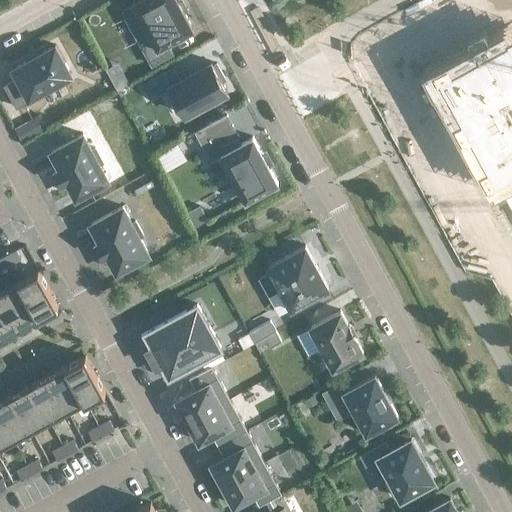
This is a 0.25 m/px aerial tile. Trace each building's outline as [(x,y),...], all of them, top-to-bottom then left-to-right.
[(134,3),(134,4),(122,10),(151,64),(172,53),(167,42),(191,29),(193,28),(192,26),(184,11),(177,0),(135,0),(134,0),(133,1),(134,3)] [(511,21),(424,70),(471,155),(480,150),(511,209),(511,21)] [(29,58),(12,67),(18,77),(4,84),(16,107),(31,98),(30,96),(71,74),(55,44),(38,53),(36,54),(31,57),(28,58),(29,58)] [(213,64),(211,61),(179,78),(173,66),(150,78),(157,92),(170,85),(185,114),(227,91),(221,80),(225,78),(216,62),(213,64)] [(111,80),(117,90),(128,83),(123,73),(111,80)] [(226,114),(204,127),(215,148),(219,146),(222,153),(222,152),(220,153),(221,155),(245,198),(244,198),(246,200),(247,199),(276,183),(278,182),(277,180),(276,181),(268,165),(262,153),(253,138),(252,136),(250,137),(251,137),(240,143),(236,136),(238,135),(226,114)] [(28,121),(14,129),(21,143),(36,135),(28,121)] [(51,150),(76,196),(108,178),(99,163),(102,161),(95,147),(91,149),(83,133),(51,150)] [(91,223),(117,270),(148,253),(139,236),(142,234),(135,220),(131,222),(122,205),(91,223)] [(200,206),(189,211),(194,221),(205,215),(200,206)] [(305,245),(268,265),(271,271),(259,278),(268,294),(280,287),(291,307),(328,287),(305,245)] [(20,258),(16,249),(5,255),(10,263),(20,258)] [(0,268),(10,263),(5,255),(0,257),(0,268)] [(38,269),(19,279),(39,317),(41,316),(40,315),(58,305),(38,269)] [(21,327),(39,317),(19,279),(17,280),(18,281),(1,290),(21,327)] [(0,330),(3,336),(21,327),(1,290),(0,291),(0,330)] [(287,303),(272,310),(283,330),(297,323),(287,303)] [(197,304),(140,335),(141,336),(142,336),(148,348),(149,350),(151,349),(154,347),(169,374),(220,346),(197,304)] [(349,323),(348,324),(340,310),(310,326),(333,367),(363,351),(355,337),(356,337),(349,323)] [(270,319),(249,330),(254,341),(276,329),(270,319)] [(276,330),(255,341),(260,352),(282,340),(276,330)] [(66,364),(65,364),(86,402),(105,391),(85,355),(67,365),(66,364)] [(84,403),(86,402),(65,364),(47,374),(67,411),(84,401),(84,403)] [(217,376),(211,365),(189,377),(195,388),(176,399),(187,420),(229,397),(217,376)] [(340,382),(323,391),(338,419),(354,410),(366,432),(398,415),(389,399),(388,397),(384,391),(385,390),(384,388),(383,389),(375,373),(344,389),(340,382)] [(49,420),(67,411),(47,374),(29,384),(49,420)] [(29,384),(11,394),(31,430),(49,420),(29,384)] [(0,415),(13,440),(31,430),(11,394),(0,399),(0,415)] [(312,395),(303,400),(306,407),(316,402),(312,395)] [(240,418),(229,397),(187,420),(199,441),(218,430),(224,441),(246,429),(240,418)] [(0,447),(13,440),(0,415),(0,447)] [(109,419),(98,425),(103,434),(113,428),(109,419)] [(92,439),(103,434),(98,425),(88,431),(92,439)] [(222,483),(264,461),(246,429),(224,441),(229,452),(210,462),(222,483)] [(394,496),(399,493),(401,496),(433,479),(424,463),(424,462),(423,462),(420,455),(419,454),(410,438),(389,450),(384,441),(360,454),(366,465),(380,457),(392,479),(386,482),(394,496)] [(73,439),(62,444),(67,453),(78,447),(73,439)] [(52,450),(57,459),(67,453),(62,444),(52,450)] [(37,458),(27,464),(31,473),(42,467),(37,458)] [(258,504),(281,492),(264,461),(222,483),(233,504),(252,494),(258,504)] [(16,470),(21,478),(31,473),(27,464),(16,470)] [(457,511),(450,499),(451,499),(450,497),(448,498),(422,511),(457,511)] [(272,498),(266,501),(269,508),(276,504),(272,498)] [(155,511),(150,502),(131,511),(155,511)]
